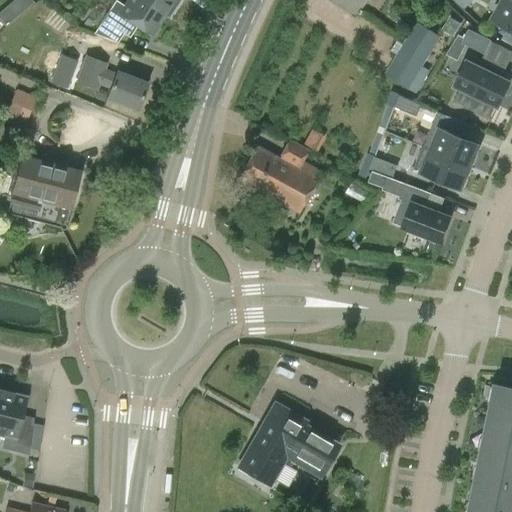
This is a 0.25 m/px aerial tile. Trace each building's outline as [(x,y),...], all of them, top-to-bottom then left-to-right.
[(31,0),(12,0),(0,10),(0,19),(6,25),(34,3),(31,0)] [(152,37),(165,17),(140,0),(128,0),(124,6),(116,1),(94,34),(118,42),(123,33),(130,37),(137,26),(152,37)] [(140,0),(165,17),(176,0),(140,0)] [(333,0),(356,14),(364,0),(333,0)] [(464,9),(472,0),(455,0),(455,1),(464,9)] [(511,3),(506,0),(504,0),(494,18),(508,27),(511,28),(511,3)] [(386,73),(409,86),(440,35),(417,21),(386,73)] [(511,44),(511,28),(508,27),(502,39),(511,44)] [(491,40),(469,29),(463,42),(485,53),(491,40)] [(77,60),(61,54),(50,82),(67,88),(77,60)] [(456,84),(478,95),(472,106),(490,114),(495,103),(499,105),(505,92),(510,95),(511,91),(511,74),(470,54),(456,84)] [(137,110),(147,84),(116,73),(115,76),(103,71),(105,64),(86,57),(76,83),(96,91),(98,84),(110,89),(107,98),(137,110)] [(38,97),(15,89),(7,109),(28,118),(38,97)] [(400,93),(394,106),(416,115),(422,102),(400,93)] [(479,144),(468,139),(462,137),(467,124),(445,115),(440,128),(431,149),(424,146),(423,147),(470,166),(479,144)] [(285,145),(277,159),(255,147),(237,180),(298,213),(319,174),(300,163),(304,156),(285,145)] [(461,188),(470,166),(423,147),(414,169),(461,188)] [(21,156),(8,209),(6,210),(5,212),(5,214),(6,215),(8,215),(10,214),(59,228),(61,229),(62,230),(64,229),(66,228),(66,227),(65,224),(79,171),(21,156)] [(374,156),(370,168),(393,177),(397,165),(374,156)] [(369,181),(383,187),(388,176),(373,170),(369,181)] [(426,235),(441,241),(451,217),(426,207),(431,193),(405,182),(398,198),(402,199),(393,222),(411,229),(410,233),(425,238),(426,235)] [(511,511),(511,386),(501,384),(499,400),(495,399),(487,437),(491,438),(488,450),(484,449),(481,465),(485,466),(483,479),(478,478),(475,493),(479,494),(477,507),(473,506),(471,511),(511,511)] [(406,388),(393,385),(388,403),(401,407),(406,388)] [(0,390),(0,433),(14,437),(12,444),(30,448),(33,423),(20,420),(26,397),(0,390)] [(274,404),(237,468),(269,486),(286,459),(320,478),(338,446),(304,426),(305,422),(274,404)] [(23,511),(6,508),(4,511),(64,511),(65,511),(32,503),(29,511),(23,511)]
